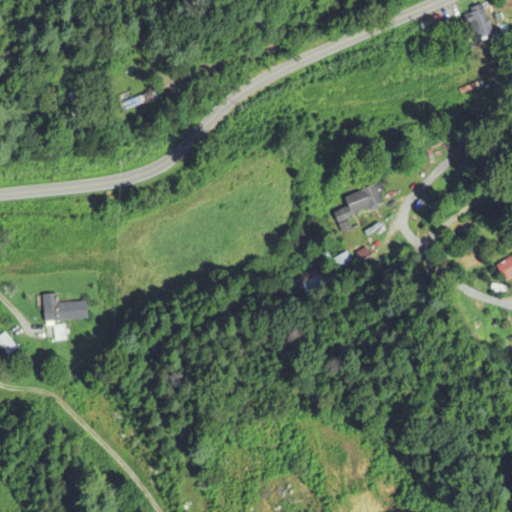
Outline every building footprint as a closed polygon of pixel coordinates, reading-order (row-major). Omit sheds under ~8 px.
[(478,41),(495,33),(483,5),(463,14),(469,26),(472,25),(478,41)] [(160,99),(157,92),(123,105),(126,112),(160,99)] [(336,213),(342,235),(354,231),(349,216),(386,206),(380,185),(345,195),(349,210),(336,213)] [(351,262),(348,255),(334,262),(337,269),(351,262)] [(511,257),(497,265),(505,282),(511,278),(511,257)] [(335,292),(329,268),(301,275),(307,299),(335,292)] [(87,303),(57,303),(57,295),(43,296),(44,322),(88,321),(87,303)] [(0,337),(0,344),(8,355),(16,349),(5,334),(0,337)]
